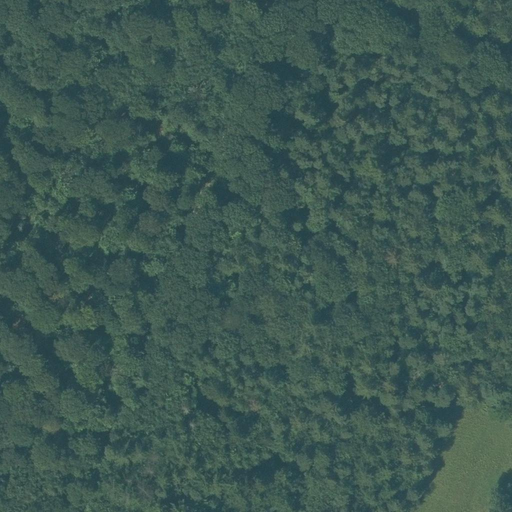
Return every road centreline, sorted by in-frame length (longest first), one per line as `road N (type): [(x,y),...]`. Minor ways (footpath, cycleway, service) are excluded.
road 1 (track): [(80,511),(282,0)]
road 2 (track): [(443,389),(511,231)]
road 3 (track): [(395,0),(511,47)]
